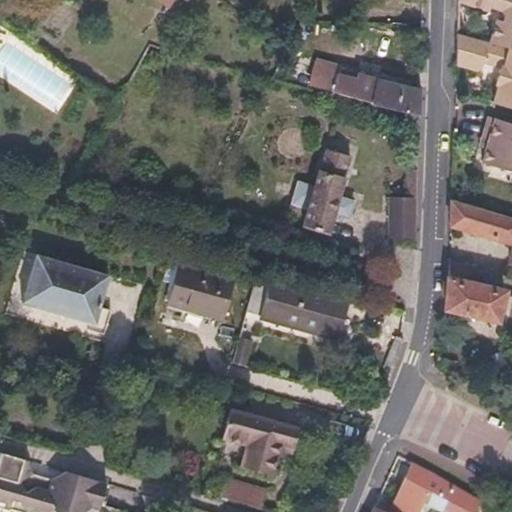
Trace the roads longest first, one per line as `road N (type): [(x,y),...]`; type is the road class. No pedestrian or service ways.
road 1 (tertiary): [(394,404),(424,306),(436,0)]
road 2 (residential): [(511,462),(394,404)]
